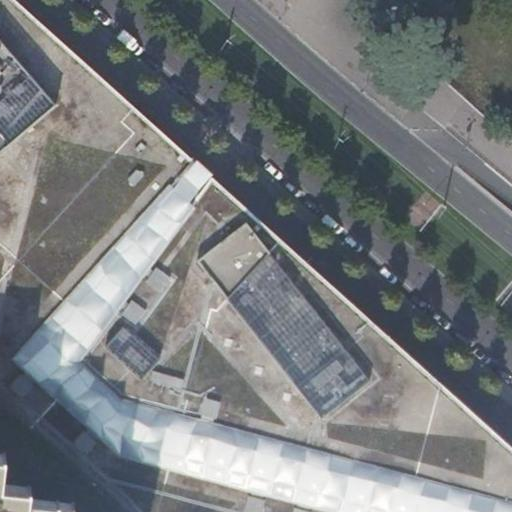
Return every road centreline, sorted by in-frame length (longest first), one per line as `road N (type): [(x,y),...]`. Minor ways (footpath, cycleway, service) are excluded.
road 1 (primary): [(117,0),(511,355)]
road 2 (primary): [(511,236),(235,0)]
